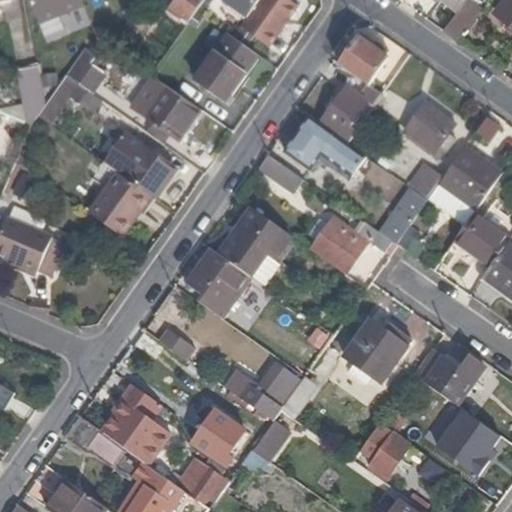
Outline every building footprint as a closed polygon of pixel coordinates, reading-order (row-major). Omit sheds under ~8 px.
[(27,0),(32,28),(83,8),(80,0),(27,0)] [(124,0),(132,18),(144,1),(143,0),(124,0)] [(179,0),(173,10),(191,23),(196,14),(206,0),(179,0)] [(223,0),(249,18),(261,0),(223,0)] [(300,6),(290,0),(261,0),(249,18),(242,28),(270,48),(300,6)] [(466,0),(458,11),(443,30),(456,40),(481,9),(468,0),(466,0)] [(445,0),(448,2),(458,11),(466,0),(445,0)] [(511,0),(505,0),(496,12),(511,23),(511,0)] [(363,37),(360,41),(377,53),(380,49),(363,37)] [(226,103),(257,59),(228,38),(198,82),(226,103)] [(360,41),(340,68),(368,89),(388,61),(386,60),(389,55),(380,49),(377,53),(360,41)] [(86,50),(66,77),(91,94),(105,74),(94,67),(101,57),(96,53),(94,57),(86,50)] [(39,68),(34,70),(41,113),(46,106),(39,68)] [(20,72),(29,127),(31,127),(38,117),(41,113),(34,70),(20,72)] [(41,113),(38,117),(69,139),(89,112),(99,119),(108,107),(91,94),(66,77),(46,106),(41,113)] [(179,143),(201,111),(166,87),(145,118),(179,143)] [(364,103),(374,111),(382,99),(369,89),(361,101),(364,103)] [(331,112),(321,126),(337,138),(348,146),(356,135),(346,128),(364,103),(361,101),(347,90),(337,103),(331,112)] [(327,110),(331,112),(337,103),(334,100),(327,110)] [(418,118),(415,122),(406,135),(435,157),(433,159),(437,162),(438,163),(446,152),(448,154),(457,141),(450,136),(457,128),(427,105),(418,118)] [(488,112),(479,105),(465,123),(475,130),(488,112)] [(410,118),(415,122),(418,118),(413,114),(410,118)] [(500,128),(488,119),(476,136),(489,145),(500,128)] [(348,146),(337,138),(336,140),(310,122),(286,155),(311,173),(322,158),(351,179),(366,158),(348,146)] [(116,124),(101,148),(113,155),(128,131),(116,124)] [(122,177),(152,198),(156,200),(176,171),(143,148),(122,177)] [(442,184),(429,202),(466,228),(476,214),(479,210),(503,175),(467,150),(442,184)] [(303,184),(270,158),(261,171),(295,195),(303,184)] [(18,163),(11,173),(23,182),(40,194),(47,184),(18,163)] [(442,182),(424,169),(409,189),(428,203),(442,182)] [(23,182),(11,173),(6,186),(19,192),(23,182)] [(90,215),(123,238),(152,198),(122,177),(119,175),(90,215)] [(6,186),(2,195),(15,201),(19,192),(6,186)] [(411,191),(397,213),(414,224),(428,204),(424,200),(422,199),(418,197),(411,191)] [(251,278),(284,232),(253,210),(220,256),(251,278)] [(393,245),(397,248),(398,246),(414,224),(397,213),(380,236),(393,245)] [(511,240),(476,214),(466,228),(456,242),(492,269),(509,245),(511,241),(511,240)] [(0,255),(8,260),(38,273),(41,266),(54,272),(66,244),(7,219),(0,235),(0,255)] [(310,237),(319,243),(330,228),(322,222),(310,237)] [(330,228),(319,243),(313,251),(348,277),(368,248),(333,223),(330,228)] [(372,243),(378,236),(365,226),(359,234),(372,243)] [(264,287),(296,241),(284,232),(251,278),(252,279),(264,287)] [(380,236),(379,234),(378,236),(372,243),(386,254),(393,245),(380,236)] [(511,247),(509,245),(492,269),(485,279),(511,299),(511,247)] [(222,320),(252,279),(251,278),(220,256),(213,251),(202,266),(190,284),(188,286),(205,298),(200,304),(222,320)] [(36,280),(38,273),(8,260),(6,267),(36,280)] [(330,331),(339,319),(329,312),(321,324),(330,331)] [(376,316),(371,322),(408,349),(412,344),(376,316)] [(408,349),(371,322),(346,357),(384,384),(408,349)] [(160,342),(188,362),(197,351),(168,331),(160,342)] [(164,351),(143,335),(136,345),(157,361),(164,351)] [(460,372),(432,352),(414,378),(458,409),(485,370),(469,359),(460,372)] [(282,410),(284,406),(301,383),(277,366),(260,391),(255,387),(244,403),(245,403),(268,420),(272,423),(274,421),(282,410)] [(318,387),(305,378),(304,378),(301,383),(284,406),(297,415),(318,387)] [(153,422),(163,408),(136,389),(104,434),(144,463),(150,467),(172,436),(153,422)] [(0,407),(10,412),(17,401),(0,391),(0,407)] [(268,420),(245,403),(240,411),(262,428),(268,420)] [(406,419),(392,409),(384,420),(381,425),(395,435),(406,419)] [(194,446),(224,466),(246,434),(216,413),(194,446)] [(508,444),(467,414),(442,448),(483,478),(508,444)] [(100,431),(81,418),(70,434),(89,447),(92,442),(100,431)] [(272,423),(259,442),(276,454),(290,433),(274,421),(272,423)] [(395,435),(381,425),(363,450),(375,459),(369,469),(388,482),(412,447),(395,435)] [(144,463),(104,434),(100,431),(92,442),(136,474),(144,463)] [(375,459),(363,450),(356,460),(369,469),(375,459)] [(252,452),(242,466),(256,476),(266,462),(252,452)] [(166,511),(210,511),(211,511),(204,505),(189,495),(150,467),(144,463),(136,474),(133,479),(141,485),(146,488),(128,511),(164,511),(166,511)] [(211,511),(222,496),(201,480),(189,495),(204,505),(211,511)] [(48,511),(110,511),(108,510),(68,481),(47,511),(48,511)] [(122,511),(128,511),(146,488),(141,485),(122,511)]
